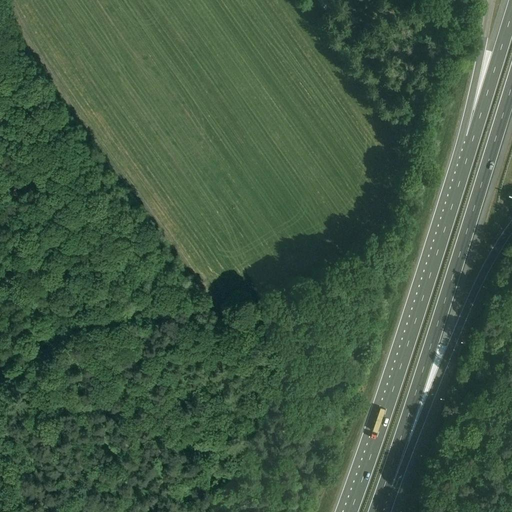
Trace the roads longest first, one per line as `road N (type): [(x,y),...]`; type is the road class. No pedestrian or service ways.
road 1 (motorway): [(384,484),(511,85)]
road 2 (motorway): [(472,138),(349,511)]
road 3 (motorway): [(384,484),(511,226)]
road 4 (motorway): [(490,0),(472,138)]
road 5 (motorway): [(511,12),(472,138)]
